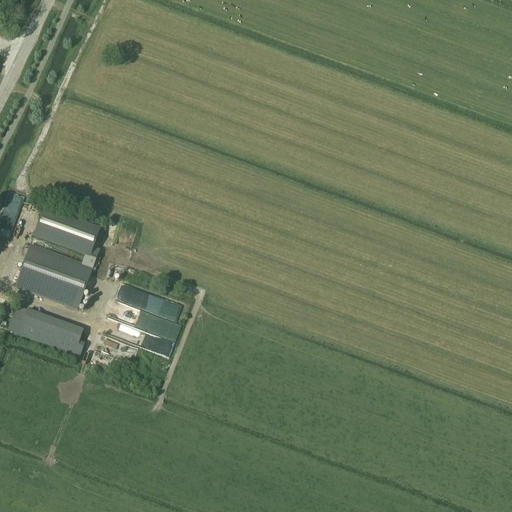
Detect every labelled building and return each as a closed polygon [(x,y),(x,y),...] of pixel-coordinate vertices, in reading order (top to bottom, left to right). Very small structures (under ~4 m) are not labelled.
[(18,220),(23,197),(7,193),(1,216),(18,220)] [(89,260),(94,248),(100,230),(43,210),(32,239),(84,258),(89,260)] [(77,313),(86,288),(93,268),(81,264),(30,246),(14,290),(77,313)] [(84,258),(81,264),(93,268),(100,251),(94,248),(89,260),(84,258)] [(145,329),(106,318),(95,353),(130,363),(135,347),(170,357),(179,326),(176,325),(182,306),(120,288),(116,302),(150,313),(145,329)] [(79,343),(83,331),(28,312),(24,325),(32,328),(28,338),(80,356),(84,345),(79,343)]
